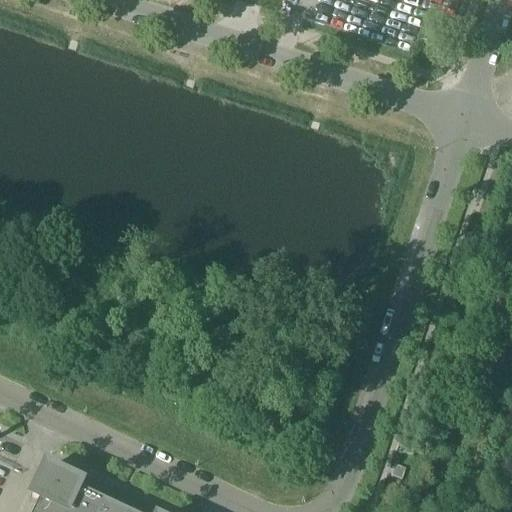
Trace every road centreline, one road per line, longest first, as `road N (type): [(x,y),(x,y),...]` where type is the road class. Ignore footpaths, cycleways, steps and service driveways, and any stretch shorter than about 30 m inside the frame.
road 1 (unclassified): [(327,511),(356,471),(462,118)]
road 2 (unclassified): [(462,118),(99,0)]
road 3 (unclassified): [(0,392),(258,511)]
road 4 (unclassified): [(462,118),(502,0)]
